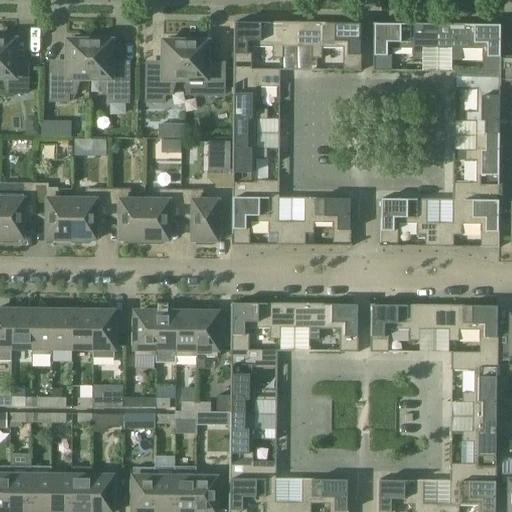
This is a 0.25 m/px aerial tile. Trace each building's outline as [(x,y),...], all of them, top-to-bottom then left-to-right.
[(234,23),(233,70),(280,71),(280,70),(251,70),(252,48),(272,48),(272,59),(283,59),(283,48),(297,48),(297,23),(234,23)] [(362,24),(297,23),(297,48),(311,48),(311,60),(322,60),(322,48),(343,48),(342,72),(361,72),(361,26),(362,26),(362,24)] [(423,49),(437,49),(437,25),(373,24),(373,26),(373,72),(391,72),(392,49),(412,49),(412,61),(423,61),(423,49)] [(501,25),(437,25),(437,49),(451,49),(451,61),(462,61),(462,50),(483,50),(482,72),(500,73),(500,68),(501,25)] [(11,38),(0,38),(0,79),(3,79),(7,93),(27,93),(28,67),(16,67),(16,41),(11,40),(11,38)] [(79,80),(89,80),(89,39),(72,39),(72,41),(67,41),(67,68),(51,67),(50,102),(68,102),(68,94),(75,94),(79,80)] [(107,39),(89,39),(89,80),(99,80),(103,94),(110,94),(110,103),(128,103),(128,68),(112,68),(112,42),(107,42),(107,39)] [(175,81),(185,81),(186,40),(168,40),(168,42),(163,42),(163,69),(147,68),(146,103),(164,103),(164,95),(171,95),(175,81)] [(203,40),(186,40),(185,81),(195,81),(199,95),(223,96),(224,69),(208,69),(208,43),(203,43),(203,40)] [(511,67),(500,68),(500,73),(500,111),(511,111),(511,67)] [(233,70),(233,134),(257,135),(257,121),(268,121),(268,110),(256,110),(257,88),(280,88),(280,71),(233,70)] [(475,123),(475,137),(500,137),(500,111),(500,73),(482,72),(454,71),(454,90),(477,90),(477,112),(465,112),(465,122),(475,123)] [(257,149),(257,135),(233,134),(232,199),(279,199),(279,181),(256,181),(256,160),(267,160),(267,149),(257,149)] [(499,201),(500,137),(475,137),(475,151),(465,151),(465,162),(476,162),(476,183),(453,183),(452,201),(499,201)] [(453,161),(465,162),(465,151),(453,151),(453,161)] [(35,215),(35,185),(0,184),(0,242),(19,243),(19,240),(23,240),(23,215),(35,215)] [(35,185),(35,215),(47,215),(47,240),(51,240),(51,244),(71,244),(72,200),(59,200),(57,189),(48,189),(48,185),(35,185)] [(96,216),(108,216),(108,190),(86,190),(84,200),(72,200),(71,244),(91,244),(91,241),(96,241),(96,216)] [(124,244),(144,244),(144,201),(132,201),(130,190),(108,190),(108,216),(120,216),(119,241),(124,241),(124,244)] [(169,217),(180,217),(181,191),(159,190),(157,201),(144,201),(144,244),(164,245),(164,241),(168,242),(169,217)] [(181,191),(180,217),(192,217),(192,242),(196,242),(196,245),(213,245),(213,242),(217,242),(218,202),(205,202),(202,191),(181,191)] [(277,246),(291,246),(291,222),(279,222),(279,199),(232,199),(231,246),(250,246),(250,223),(268,223),(268,234),(277,234),(277,246)] [(304,222),(291,222),(291,246),(306,247),(306,235),(314,235),(314,223),(333,224),(332,247),(352,247),(352,245),(351,245),(351,199),(304,199),(304,222)] [(425,248),(439,248),(439,223),(427,223),(427,200),(380,199),(380,245),(378,245),(378,247),(398,248),(398,224),(416,224),(416,236),(425,236),(425,248)] [(452,223),(439,223),(439,248),(454,248),(454,236),(462,236),(462,225),(480,225),(480,248),(499,249),(499,201),(452,201),(452,223)] [(231,303),(230,351),(277,352),(277,351),(249,350),(249,329),(270,329),(269,340),(280,340),(280,329),(294,329),(294,304),(231,303)] [(359,305),(294,304),(294,329),(309,329),(308,341),(319,341),(319,329),(340,329),(340,353),(358,353),(359,307),(359,305)] [(420,330),(434,331),(434,306),(370,305),(370,307),(371,307),(370,353),(388,353),(389,330),(409,330),(409,342),(420,342),(420,330)] [(498,307),(434,306),(434,331),(448,331),(448,342),(459,342),(459,331),(480,331),(480,353),(451,353),(498,354),(498,307)] [(0,348),(11,348),(12,312),(0,311),(0,348)] [(32,312),(12,312),(11,348),(32,348),(32,312)] [(52,312),(32,312),(32,348),(32,356),(52,356),(52,349),(52,312)] [(73,313),(52,312),(52,349),(72,349),(73,313)] [(93,313),(73,313),(72,349),(93,349),(93,313)] [(115,313),(93,313),(93,349),(93,360),(114,360),(114,349),(115,313)] [(156,350),(156,314),(135,313),(134,357),(155,357),(156,350)] [(176,314),(156,314),(156,350),(176,350),(176,314)] [(197,314),(176,314),(176,350),(176,357),(196,358),(197,314)] [(218,314),(197,314),(196,358),(198,358),(198,370),(206,370),(206,358),(217,358),(218,314)] [(511,366),(511,317),(511,332),(498,332),(498,362),(511,362),(511,366)] [(277,352),(230,351),(229,415),(254,415),(255,401),(265,401),(275,402),(276,402),(277,391),(265,391),(254,391),(254,369),(277,369),(277,352)] [(472,404),(472,418),(497,418),(498,354),(451,353),(451,371),(474,371),(474,393),(462,393),(462,404),(472,404)] [(177,367),(195,367),(194,358),(176,358),(177,367)] [(229,396),(217,396),(217,413),(229,413),(229,396)] [(0,407),(10,407),(11,398),(0,398),(0,407)] [(25,398),(11,398),(10,407),(25,407),(25,398)] [(37,407),(51,408),(51,399),(37,398),(37,407)] [(66,399),(51,399),(51,408),(66,408),(66,399)] [(78,408),(92,408),(92,399),(78,399),(78,408)] [(107,399),(92,399),(92,408),(107,408),(107,399)] [(124,408),(141,408),(155,409),(155,400),(141,399),(124,399),(124,408)] [(170,400),(155,400),(155,409),(169,409),(170,400)] [(182,403),(181,412),(196,413),(196,403),(182,403)] [(196,403),(196,413),(210,413),(210,403),(196,403)] [(195,422),(196,413),(181,412),(181,422),(195,422)] [(210,413),(196,413),(195,422),(210,422),(210,413)] [(10,414),(10,423),(25,423),(25,414),(10,414)] [(37,423),(51,424),(51,415),(37,414),(37,423)] [(66,415),(51,415),(51,424),(66,424),(66,415)] [(78,424),(92,424),(92,415),(78,415),(78,424)] [(92,415),(92,424),(92,433),(108,433),(108,427),(123,427),(123,415),(92,415)] [(229,415),(229,479),(276,480),(276,462),(253,462),(253,440),(264,440),(264,430),(254,430),(254,415),(229,415)] [(141,424),(155,425),(155,416),(141,416),(141,424)] [(169,416),(155,416),(155,425),(169,425),(169,416)] [(496,482),(497,418),(472,418),(472,432),(462,432),(462,443),(473,443),(473,465),(450,464),(449,482),(496,482)] [(9,511),(10,477),(10,467),(0,466),(0,511),(9,511)] [(10,477),(9,511),(29,511),(30,477),(30,467),(10,467),(10,477)] [(30,477),(29,511),(50,511),(51,477),(51,467),(30,467),(30,477)] [(153,511),(154,479),(154,469),(154,468),(133,468),(133,478),(132,511),(153,511)] [(154,479),(153,511),(174,511),(175,479),(175,469),(154,469),(154,479)] [(175,479),(174,511),(194,511),(195,479),(195,472),(195,470),(175,469),(175,479)] [(71,478),(70,511),(91,511),(91,478),(92,470),(71,470),(71,478)] [(195,472),(195,479),(194,511),(215,511),(216,472),(195,472)] [(509,511),(511,511),(511,474),(502,474),(502,484),(510,484),(509,511)] [(70,511),(71,478),(51,477),(50,511),(70,511)] [(91,478),(91,511),(112,511),(113,478),(91,478)] [(288,511),(288,503),(276,503),(276,480),(229,479),(228,511),(246,511),(247,504),(265,504),(265,511),(288,511)] [(301,503),(288,503),(288,511),(310,511),(311,504),(329,505),(329,511),(347,511),(348,480),(301,480),(301,503)] [(436,511),(436,504),(424,504),(424,481),(377,480),(376,511),(395,511),(395,505),(413,505),(413,511),(436,511)] [(495,511),(496,482),(449,482),(449,505),(436,504),(436,511),(459,511),(459,506),(477,506),(477,511),(495,511)]
